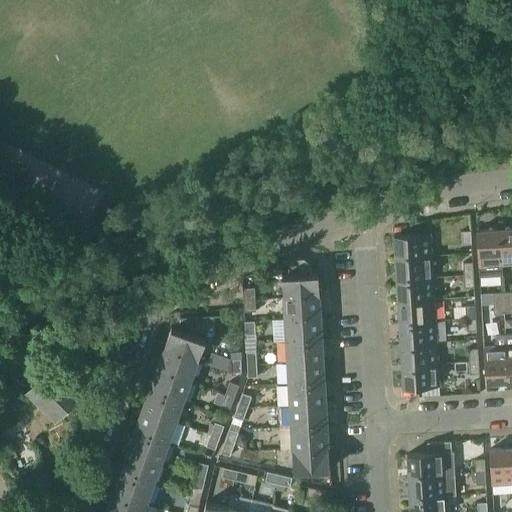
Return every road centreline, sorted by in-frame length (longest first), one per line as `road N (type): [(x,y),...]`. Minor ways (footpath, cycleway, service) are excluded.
road 1 (residential): [(77,511),(155,303),(183,278),(363,212)]
road 2 (residential): [(374,425),(363,212)]
road 3 (residential): [(363,212),(511,180)]
road 4 (residential): [(374,425),(511,416)]
